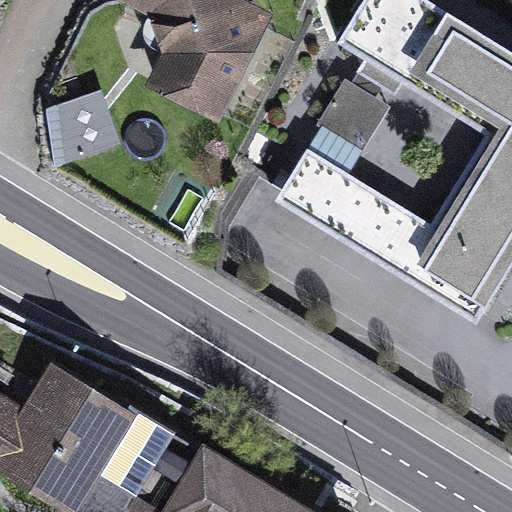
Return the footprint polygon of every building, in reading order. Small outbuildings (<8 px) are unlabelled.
[(230,11),(226,0),(134,0),(156,10),(172,54),(157,83),(215,112),(259,25),(230,11)] [(379,212),(300,163),(276,202),(476,325),(511,268),(511,54),(423,0),(365,0),(338,45),(366,62),(358,73),(396,96),(403,85),(487,136),(431,226),(387,199),(379,212)] [(321,129),(361,153),(389,107),(349,83),(321,129)] [(103,95),(57,109),(63,167),(119,145),(103,95)] [(308,150),(300,163),(379,212),(387,199),(308,150)] [(0,468),(4,471),(69,511),(70,508),(95,468),(126,418),(54,373),(28,416),(0,399),(0,468)] [(292,511),(130,412),(126,418),(95,468),(128,488),(120,501),(137,511),(158,511),(159,510),(161,511),(292,511)] [(70,508),(76,511),(161,511),(159,510),(158,511),(137,511),(120,501),(128,488),(95,468),(70,508)]
